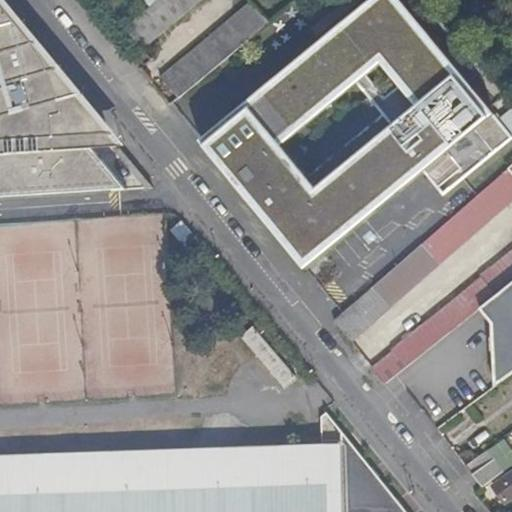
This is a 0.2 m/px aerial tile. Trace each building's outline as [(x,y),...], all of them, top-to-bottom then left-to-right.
[(142,52),(203,0),(147,0),(152,5),(123,29),(142,52)] [(372,0),(200,142),(306,269),(423,172),(443,196),(511,139),(511,136),(399,0),(372,0)] [(159,78),(177,99),(269,23),(251,3),(159,78)] [(0,4),(0,197),(125,191),(91,149),(91,138),(54,139),(52,109),(61,107),(59,100),(53,86),(43,66),(32,47),(20,30),(2,7),(0,4)] [(511,165),(343,313),(360,335),(511,201),(511,193),(510,191),(511,189),(511,165)] [(199,244),(180,221),(169,231),(188,253),(199,244)] [(501,263),(379,360),(393,378),(480,308),(511,282),(511,250),(499,260),(501,263)] [(511,282),(480,308),(492,323),(492,337),(490,337),(489,339),(489,355),(491,357),(492,357),(493,390),(511,376),(511,282)] [(351,342),(360,335),(343,313),(333,321),(351,342)] [(242,338),(288,386),(299,375),(254,327),(242,338)] [(385,384),(393,378),(379,360),(371,367),(385,384)] [(403,511),(325,415),(319,419),(320,447),(337,446),(340,511),(403,511)] [(0,511),(340,511),(337,446),(320,447),(0,458),(0,511)] [(465,467),(482,488),(501,474),(485,452),(465,467)] [(511,471),(489,488),(502,506),(511,498),(511,471)]
